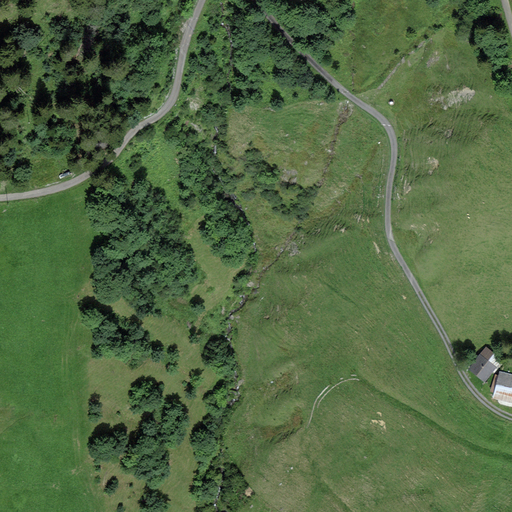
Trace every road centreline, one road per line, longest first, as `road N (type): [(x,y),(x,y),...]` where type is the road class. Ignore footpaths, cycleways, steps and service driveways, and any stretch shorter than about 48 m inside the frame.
road 1 (track): [(511,417),(472,389),(392,245),(394,138),(255,0)]
road 2 (unclassified): [(0,198),(88,175),(164,112),(201,0)]
